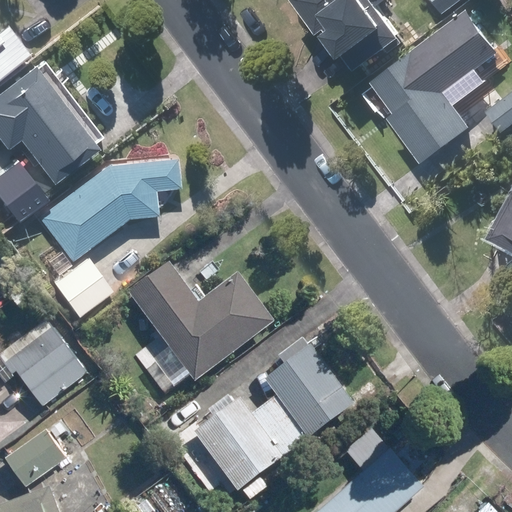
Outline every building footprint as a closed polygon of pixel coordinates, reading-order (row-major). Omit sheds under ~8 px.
[(292,0),(315,30),(319,27),(350,69),(398,33),(376,4),(380,0),(292,0)] [(433,0),(441,11),(456,0),(433,0)] [(0,66),(22,51),(0,22),(0,66)] [(412,48),(370,79),(394,110),(388,115),(421,160),(469,124),(412,48)] [(28,63),(0,83),(0,122),(45,180),(91,144),(28,63)] [(511,88),(486,108),(502,130),(511,122),(511,88)] [(124,216),(153,213),(150,188),(174,186),(170,156),(101,162),(33,213),(66,258),(124,216)] [(0,205),(10,219),(41,195),(14,160),(0,170),(0,205)] [(511,189),(488,234),(511,247),(511,189)] [(55,248),(41,259),(46,266),(49,263),(56,272),(67,264),(55,248)] [(84,254),(49,280),(74,315),(109,290),(84,254)] [(164,261),(125,291),(192,381),(273,321),(237,273),(196,303),(164,261)] [(45,320),(0,352),(0,359),(11,374),(15,371),(41,407),(85,374),(45,320)] [(277,356),(283,364),(263,379),(275,395),(263,404),(295,447),(353,403),(310,345),(307,347),(300,338),(277,356)] [(295,447),(263,404),(249,414),(238,399),(192,433),(236,491),(295,447)] [(402,399),(392,400),(391,408),(402,408),(402,399)] [(59,424),(49,431),(55,439),(65,431),(59,424)] [(349,450),(364,468),(312,511),(393,511),(421,488),(371,430),(349,450)] [(45,431),(3,459),(24,488),(64,459),(45,431)] [(57,511),(48,486),(0,504),(0,511),(57,511)] [(156,490),(134,506),(138,511),(170,511),(172,511),(156,490)]
